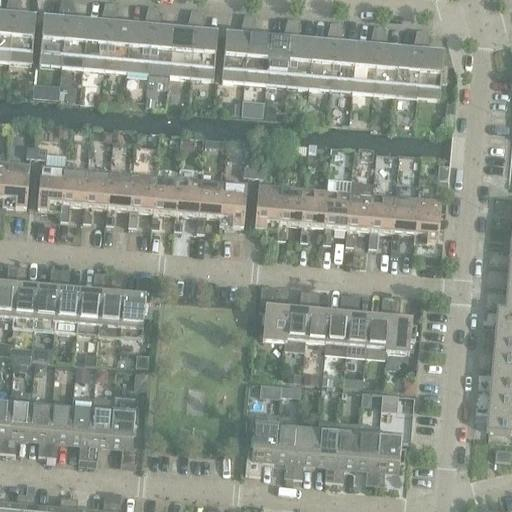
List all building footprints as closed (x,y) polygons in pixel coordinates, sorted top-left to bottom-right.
[(8,0),(5,14),(13,14),(14,0),(8,0)] [(57,18),(66,19),(68,4),(62,4),(57,18)] [(101,22),(109,23),(111,8),(105,8),(101,22)] [(144,26),(152,27),(154,12),(148,11),(144,26)] [(187,30),(195,30),(197,16),(191,15),(187,30)] [(0,66),(9,67),(13,19),(0,18),(0,66)] [(13,19),(9,67),(31,69),(35,21),(13,19)] [(240,34),(248,35),(250,20),(244,20),(240,34)] [(39,70),(61,72),(66,24),(43,22),(39,70)] [(61,72),(83,74),(87,26),(66,24),(61,72)] [(284,38),(291,39),(293,24),(287,24),(284,38)] [(87,26),(83,74),(104,76),(109,28),(87,26)] [(104,76),(126,77),(130,30),(109,28),(104,76)] [(327,42),(334,43),(336,28),(330,28),(327,42)] [(130,30),(126,77),(148,79),(152,32),(130,30)] [(148,79),(169,81),(173,33),(152,32),(148,79)] [(370,46),(378,47),(379,32),(374,32),(370,46)] [(173,33),(169,81),(191,83),(195,35),(173,33)] [(195,35),(191,83),(213,85),(217,37),(195,35)] [(248,35),(248,40),(244,88),(265,90),(269,42),(256,41),(256,36),(248,35)] [(413,50),(421,51),(422,36),(417,35),(413,50)] [(221,86),(244,88),(248,40),(225,38),(221,86)] [(291,44),(269,42),(265,90),(287,92),(291,44)] [(312,46),(291,44),(287,92),(308,94),(312,46)] [(312,46),(308,94),(330,96),(334,48),(312,46)] [(330,96),(351,98),(356,50),(334,48),(330,96)] [(351,98),(373,100),(377,52),(356,50),(351,98)] [(373,100),(395,101),(399,53),(377,52),(373,100)] [(395,101),(416,103),(421,55),(399,53),(395,101)] [(421,55),(416,103),(439,105),(440,87),(446,88),(448,70),(442,70),(443,57),(421,55)] [(35,87),(35,101),(62,102),(63,88),(35,87)] [(242,105),(242,120),(265,120),(265,104),(242,105)] [(26,161),(36,162),(37,151),(27,150),(26,161)] [(46,163),(47,159),(47,152),(37,151),(36,162),(46,163)] [(60,217),(61,214),(61,209),(64,172),(65,160),(47,159),(46,163),(45,171),(41,170),(37,214),(60,217)] [(6,167),(3,204),(2,211),(26,213),(30,169),(6,167)] [(243,180),(253,181),(254,170),(244,169),(243,180)] [(254,170),(253,181),(263,182),(264,171),(254,170)] [(61,209),(84,211),(87,174),(64,172),(61,209)] [(84,211),(107,213),(110,176),(87,174),(84,211)] [(132,178),(110,176),(107,213),(129,215),(132,178)] [(132,178),(129,215),(128,232),(136,233),(138,216),(152,217),(155,180),(132,178)] [(152,217),(175,219),(178,182),(155,180),(152,217)] [(178,182),(175,219),(197,222),(201,184),(178,182)] [(197,222),(220,224),(223,186),(201,184),(197,222)] [(223,186),(220,224),(219,231),(243,233),(247,188),(223,186)] [(436,197),(446,198),(447,187),(437,186),(436,197)] [(351,187),(350,198),(346,235),(369,237),(372,200),(373,189),(351,187)] [(254,234),(278,236),(278,233),(278,229),(281,192),(258,190),(254,234)] [(281,192),(278,229),(301,231),(304,194),(281,192)] [(301,231),(324,233),(327,196),(304,194),(301,231)] [(327,196),(324,233),(322,249),(331,250),(332,233),(346,235),(350,198),(327,196)] [(369,237),(392,239),(395,202),(372,200),(369,237)] [(395,202),(392,239),(390,255),(399,256),(400,240),(414,241),(418,204),(395,202)] [(418,204),(414,241),(414,248),(437,250),(441,206),(418,204)] [(61,214),(60,217),(60,226),(68,226),(69,218),(65,214),(61,214)] [(82,228),(91,228),(91,220),(88,216),(83,216),(82,228)] [(105,230),(113,230),(114,222),(111,218),(106,218),(105,230)] [(150,234),(159,235),(160,226),(156,222),(152,222),(150,234)] [(173,236),(182,237),(182,228),(179,224),(174,224),(173,236)] [(196,238),(204,239),(205,230),(201,226),(197,226),(196,238)] [(278,233),(278,236),(277,245),(285,246),(286,238),(282,233),(278,233)] [(299,247),(308,248),(309,240),(305,236),(300,235),(299,247)] [(345,251),(353,252),(354,244),(350,240),(346,239),(345,251)] [(368,253),(376,254),(377,246),(373,242),(369,241),(368,253)] [(0,287),(0,321),(12,323),(17,271),(8,270),(6,288),(0,287)] [(11,333),(33,335),(37,290),(25,289),(26,272),(17,271),(12,323),(11,333)] [(33,335),(55,337),(55,336),(60,275),(51,274),(49,292),(37,290),(33,335)] [(55,336),(76,338),(80,294),(68,293),(69,276),(60,275),(55,336)] [(93,295),(80,294),(77,329),(76,338),(98,340),(103,279),(94,278),(93,295)] [(112,279),(103,279),(98,340),(120,342),(121,332),(120,332),(123,298),(111,297),(112,279)] [(121,332),(120,342),(142,344),(145,306),(150,307),(152,283),(137,282),(135,299),(123,298),(120,332),(121,332)] [(262,345),(285,347),(288,313),(275,312),(277,294),(262,293),(259,317),(265,317),(262,345)] [(299,314),(288,313),(285,347),(284,355),(304,356),(305,346),(310,297),(301,296),(299,314)] [(324,358),(325,358),(328,316),(317,315),(319,298),(310,297),(305,346),(325,348),(324,358)] [(325,358),(345,360),(350,301),(341,300),(340,317),(328,316),(325,358)] [(345,360),(365,362),(369,320),(358,319),(359,301),(350,301),(345,360)] [(386,356),(391,304),(382,303),(380,321),(369,320),(365,362),(365,364),(385,366),(386,356)] [(391,304),(386,356),(409,358),(410,345),(415,345),(417,331),(411,330),(412,324),(399,323),(400,305),(391,304)] [(494,333),(511,334),(511,314),(504,313),(496,312),(494,333)] [(493,354),(511,355),(511,334),(494,333),(493,354)] [(511,355),(493,354),(491,374),(511,375),(511,355)] [(489,394),(511,396),(511,375),(491,374),(489,394)] [(137,377),(137,393),(147,394),(147,377),(137,377)] [(487,415),(511,416),(511,396),(489,394),(487,415)] [(28,442),(31,410),(32,398),(11,396),(10,409),(6,458),(15,459),(16,441),(28,442)] [(93,404),(92,416),(88,465),(97,466),(98,448),(110,449),(114,403),(113,403),(112,406),(93,404)] [(114,403),(110,449),(122,451),(120,468),(136,469),(138,446),(133,445),(136,405),(114,403)] [(0,407),(0,457),(6,458),(10,409),(0,407)] [(38,461),(47,462),(51,412),(31,410),(28,442),(39,443),(38,461)] [(51,412),(47,462),(56,462),(58,445),(69,446),(72,414),(51,412)] [(92,416),(72,414),(69,446),(80,447),(78,464),(88,465),(92,416)] [(511,416),(487,415),(485,436),(511,438),(511,416)] [(319,426),(318,436),(315,468),(326,469),(325,486),(334,487),(338,438),(339,428),(319,426)] [(274,464),(277,430),(255,428),(252,456),(247,455),(245,479),(260,481),(262,463),(274,464)] [(284,483),(293,483),(297,434),(278,432),(278,430),(277,430),(274,464),(286,465),(284,483)] [(318,436),(297,434),(293,483),(302,484),(304,467),(315,468),(318,436)] [(338,438),(334,487),(343,488),(344,470),(356,471),(358,439),(338,438)] [(365,490),(374,491),(379,439),(377,439),(377,441),(358,439),(356,471),(367,472),(365,490)] [(379,439),(374,491),(384,492),(385,474),(398,475),(399,469),(404,469),(406,455),(400,454),(402,441),(379,439)] [(494,466),(510,467),(511,456),(495,454),(494,466)] [(3,511),(24,511),(26,499),(17,498),(16,509),(14,511),(3,510),(3,511)] [(34,500),(26,499),(24,511),(34,511),(33,510),(34,500)] [(68,511),(69,503),(60,502),(59,511),(68,511)] [(68,511),(76,511),(77,504),(69,503),(68,511)]
